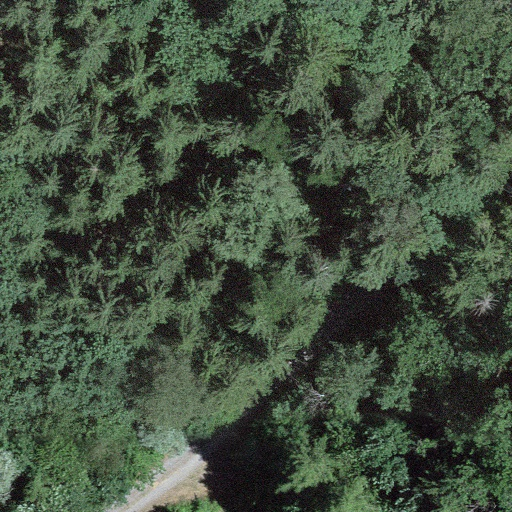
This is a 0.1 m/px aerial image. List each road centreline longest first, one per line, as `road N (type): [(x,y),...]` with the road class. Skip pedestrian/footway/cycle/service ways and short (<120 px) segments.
road 1 (track): [(511,170),(221,435)]
road 2 (track): [(109,511),(221,435)]
